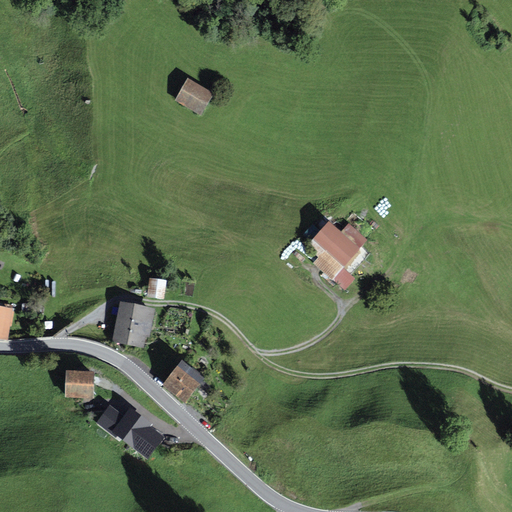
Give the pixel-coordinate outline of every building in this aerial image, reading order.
[(215,99),(188,83),(176,104),(202,120),(215,99)] [(343,236),(331,224),(308,249),(320,260),(315,266),(346,294),(357,282),(345,270),(369,244),(351,227),(343,236)] [(168,279),(151,277),(149,296),(166,298),(168,279)] [(153,309),(121,304),(114,341),(142,346),(143,333),(148,334),(153,309)] [(14,310),(0,308),(0,335),(9,337),(14,310)] [(185,366),(165,389),(185,407),(205,384),(185,366)] [(94,372),(66,371),(65,398),(93,399),(94,372)] [(124,416),(110,405),(96,423),(116,438),(117,436),(148,459),(164,437),(150,426),(152,424),(130,407),(124,416)]
